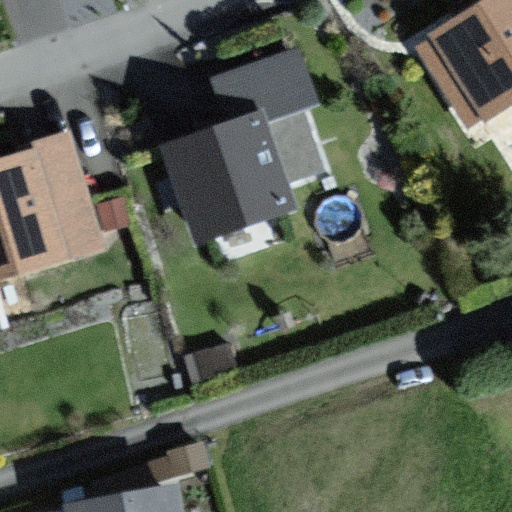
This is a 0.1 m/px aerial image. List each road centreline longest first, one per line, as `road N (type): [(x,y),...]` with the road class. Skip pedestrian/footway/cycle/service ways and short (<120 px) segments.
road 1 (residential): [(511,324),(0,484)]
road 2 (residential): [(0,80),(221,0)]
